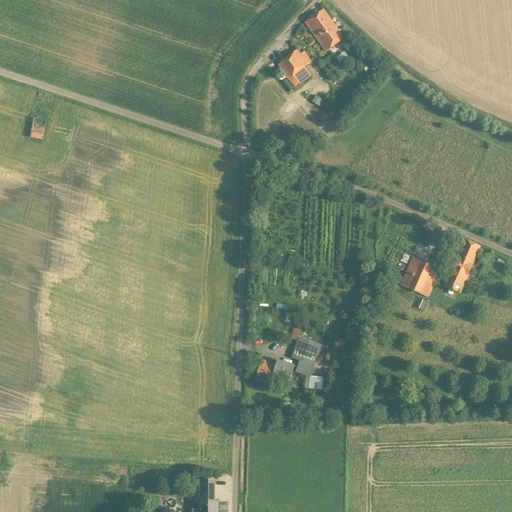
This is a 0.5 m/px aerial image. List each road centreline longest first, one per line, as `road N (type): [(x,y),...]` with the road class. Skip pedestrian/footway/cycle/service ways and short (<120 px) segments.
road 1 (track): [(235,511),(247,153)]
road 2 (unclassified): [(247,153),(370,193),(511,254)]
road 3 (track): [(0,72),(247,153)]
road 4 (track): [(320,0),(252,72),(243,103),(247,153)]
